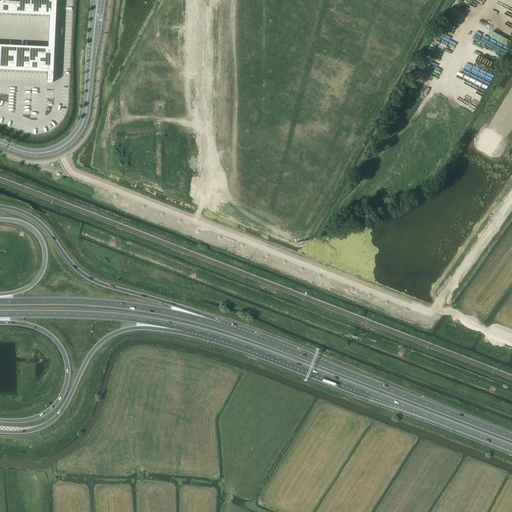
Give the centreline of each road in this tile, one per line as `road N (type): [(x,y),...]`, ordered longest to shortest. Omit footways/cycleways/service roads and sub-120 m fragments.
road 1 (trunk): [(182,327),(511,448)]
road 2 (trunk): [(511,437),(220,326)]
road 3 (trunk): [(220,326),(88,278),(36,219),(0,206)]
road 4 (trunk): [(0,431),(49,424),(111,334),(182,327)]
road 5 (trunk): [(220,326),(133,306),(0,302)]
road 6 (secondary): [(0,142),(40,153),(65,144),(81,125),(97,0)]
road 7 (trunk): [(0,322),(50,335),(68,371),(63,395),(43,415),(0,420)]
road 8 (trunk): [(0,314),(85,314),(182,327)]
road 9 (trunk): [(0,220),(34,230),(45,256),(34,282),(0,294)]
